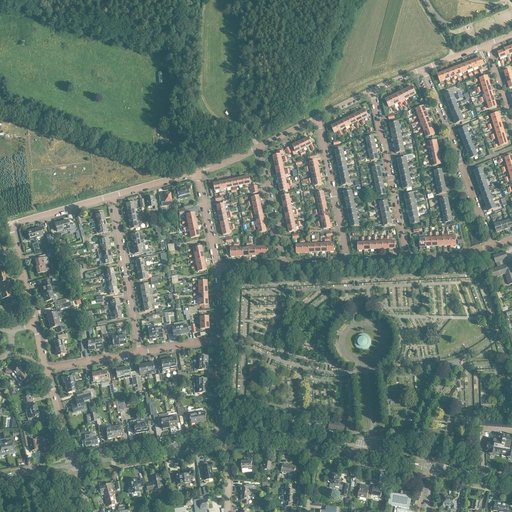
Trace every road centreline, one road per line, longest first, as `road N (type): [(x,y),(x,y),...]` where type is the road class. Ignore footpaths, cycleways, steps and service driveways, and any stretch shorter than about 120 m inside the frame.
road 1 (residential): [(34,324),(14,223),(112,195)]
road 2 (residential): [(424,68),(490,245)]
road 3 (track): [(210,0),(197,92),(258,147)]
road 4 (residential): [(409,259),(372,91)]
road 5 (residential): [(138,352),(112,195)]
road 6 (tertiary): [(73,464),(223,438)]
road 7 (residential): [(317,119),(347,261)]
road 8 (track): [(162,91),(168,137),(257,145)]
road 9 (tertiary): [(308,443),(434,467)]
road 10 (residential): [(285,264),(258,147)]
